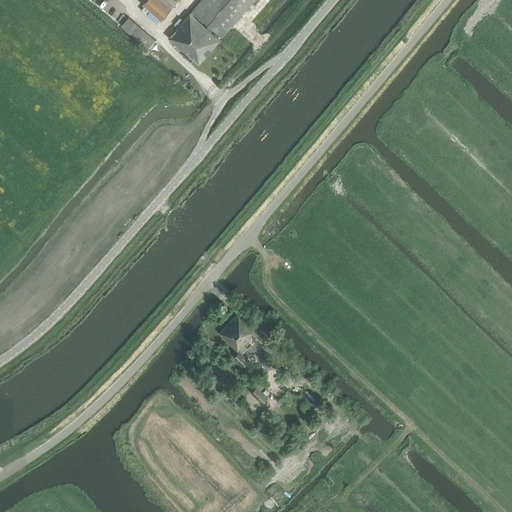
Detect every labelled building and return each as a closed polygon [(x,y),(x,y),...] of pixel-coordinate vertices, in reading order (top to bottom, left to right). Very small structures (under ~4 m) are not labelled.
[(177,1),(175,0),(145,0),(142,4),(161,20),(172,7),(177,1)] [(201,0),(193,10),(223,36),(254,0),(201,0)] [(212,49),(220,39),(190,13),(169,37),(199,63),(212,49)] [(152,37),(140,26),(132,35),(144,46),(152,37)] [(218,334),(237,353),(232,358),(242,367),(247,362),(241,355),(247,350),(243,346),(251,338),(258,345),(264,340),(238,314),(218,334)] [(269,397),(257,386),(251,392),(263,403),(269,397)]
